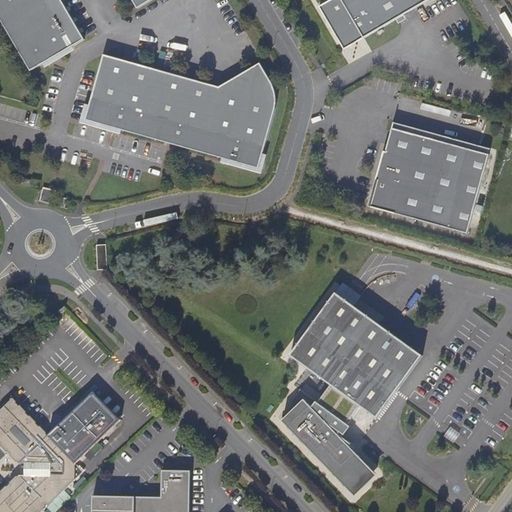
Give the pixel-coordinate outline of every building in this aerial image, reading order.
[(61,0),(0,0),(0,19),(31,72),(85,40),(61,0)] [(131,0),(137,9),(152,0),(131,0)] [(320,0),(317,2),(339,40),(359,29),(362,34),(418,0),(320,0)] [(86,120),(259,168),(276,104),(275,91),(273,86),(272,83),(260,63),(219,88),(104,55),(86,120)] [(369,207),(468,234),(490,155),(392,128),(386,152),(384,151),(369,207)] [(53,205),(56,196),(57,191),(43,187),(42,190),(39,201),(53,205)] [(56,205),(65,207),(67,199),(59,197),(56,205)] [(98,270),(108,269),(106,244),(97,245),(98,265),(98,270)] [(423,358),(339,295),(292,356),(332,387),(319,404),(301,391),(290,405),(297,410),(285,421),(353,491),(372,473),(342,443),(343,441),(338,436),(340,433),(346,425),(359,407),(376,420),(423,358)] [(13,398),(10,401),(46,438),(49,435),(13,398)] [(57,443),(49,435),(46,438),(10,401),(0,410),(0,438),(22,461),(19,463),(29,464),(29,466),(23,466),(23,473),(29,473),(29,475),(20,475),(22,478),(0,499),(0,511),(33,511),(45,501),(48,503),(49,504),(67,488),(75,480),(84,471),(98,457),(103,463),(112,455),(106,450),(129,427),(102,400),(57,443)] [(353,491),(285,421),(283,422),(355,496),(376,474),(373,471),(372,473),(353,491)] [(351,428),(346,425),(340,433),(344,436),(351,428)] [(0,443),(19,463),(22,461),(0,438),(0,443)] [(373,471),(343,441),(342,443),(372,473),(373,471)] [(189,511),(191,470),(165,470),(165,497),(94,496),(93,511),(189,511)] [(0,493),(0,499),(22,478),(20,475),(0,493)] [(78,482),(75,480),(67,488),(70,490),(78,482)] [(48,503),(39,511),(56,511),(74,495),(70,490),(67,488),(49,504),(48,503)] [(39,511),(48,503),(45,501),(33,511),(39,511)]
